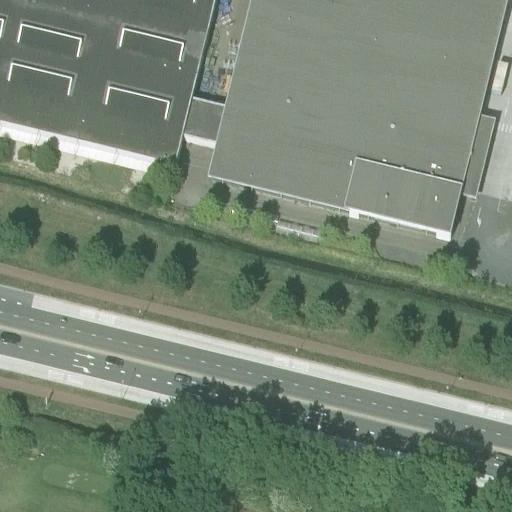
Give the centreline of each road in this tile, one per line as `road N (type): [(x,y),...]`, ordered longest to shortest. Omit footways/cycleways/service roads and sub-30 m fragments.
road 1 (secondary): [(511,443),(0,312)]
road 2 (secondary): [(0,340),(511,468)]
road 3 (unknown): [(511,85),(470,244),(479,264),(511,278)]
